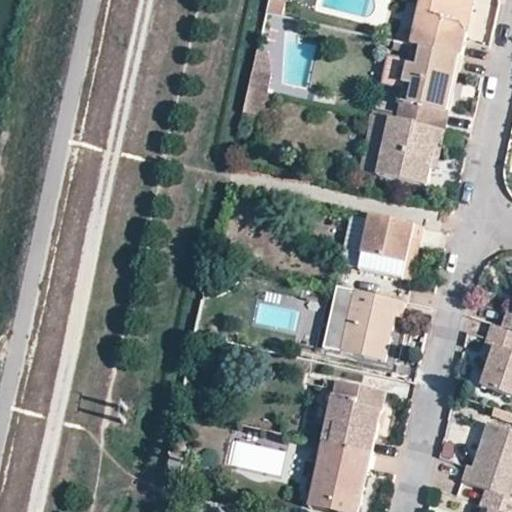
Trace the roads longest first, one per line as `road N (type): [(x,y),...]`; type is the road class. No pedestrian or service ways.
road 1 (track): [(146,0),(33,511)]
road 2 (residential): [(476,201),(405,511)]
road 3 (residential): [(511,51),(476,201)]
